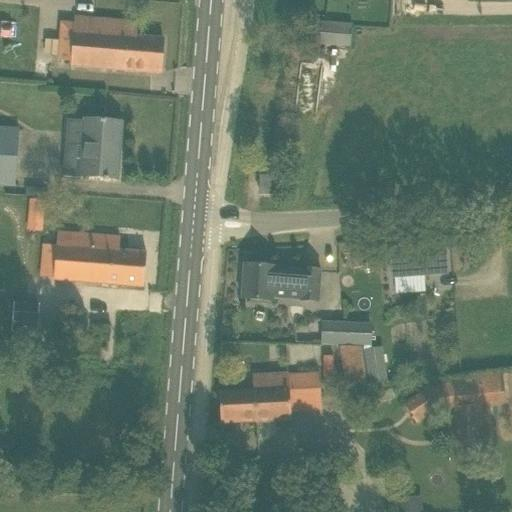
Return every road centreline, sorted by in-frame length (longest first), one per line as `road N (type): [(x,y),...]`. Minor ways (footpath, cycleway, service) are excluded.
road 1 (unclassified): [(192,225),(511,203)]
road 2 (primary): [(169,511),(192,225)]
road 3 (primary): [(192,225),(211,0)]
